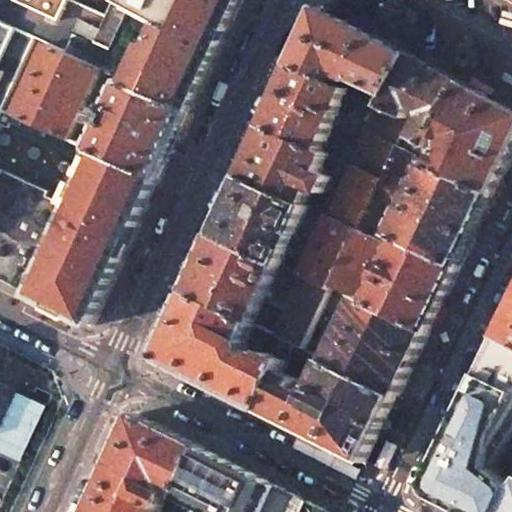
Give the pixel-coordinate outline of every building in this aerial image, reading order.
[(104,70),(121,77),(142,31),(126,23),(134,7),(148,17),(149,14),(153,16),(157,6),(160,0),(0,0),(0,20),(38,38),(38,40),(104,70)] [(160,0),(157,6),(180,17),(188,0),(160,0)] [(188,0),(180,17),(189,21),(198,0),(188,0)] [(225,0),(198,0),(189,21),(226,39),(241,8),(225,0)] [(184,32),(189,21),(180,17),(157,6),(153,16),(184,32)] [(322,7),(296,64),(338,84),(343,75),(356,81),(355,85),(359,87),(357,92),(380,103),(386,107),(413,55),(322,7)] [(152,48),(136,84),(193,110),(226,39),(189,21),(184,32),(153,16),(149,14),(148,17),(166,29),(157,50),(152,48)] [(0,20),(0,124),(7,110),(6,110),(25,69),(38,40),(38,38),(0,20)] [(25,69),(36,74),(17,115),(72,139),(104,70),(38,40),(25,69)] [(466,83),(413,55),(386,107),(410,117),(414,108),(422,113),(422,117),(425,119),(416,137),(433,146),(466,83)] [(296,64),(268,126),(323,151),(351,90),(338,84),(296,64)] [(114,109),(95,149),(162,179),(193,110),(136,84),(127,80),(117,103),(112,101),(109,107),(114,109)] [(511,163),(511,107),(466,83),(433,146),(416,137),(406,132),(399,148),(497,196),(511,163)] [(380,103),(352,165),(355,167),(384,180),(399,148),(406,132),(412,118),(410,117),(386,107),(380,103)] [(72,139),(17,115),(7,110),(0,124),(0,189),(43,209),(55,214),(86,146),(72,139)] [(268,126),(244,178),(307,206),(313,193),(316,194),(318,189),(327,193),(334,177),(323,173),(326,168),(323,167),(330,155),(323,151),(268,126)] [(86,146),(55,214),(131,249),(162,179),(95,149),(86,146)] [(399,148),(384,180),(366,220),(402,238),(463,267),(497,196),(399,148)] [(332,217),(362,230),(366,220),(384,180),(355,167),(332,217)] [(244,178),(218,235),(285,266),(291,252),(297,255),(301,245),(298,244),(302,237),(298,236),(311,207),(307,206),(244,178)] [(0,189),(0,277),(7,281),(43,209),(0,189)] [(55,214),(43,209),(7,281),(42,299),(96,326),(123,266),(131,249),(55,214)] [(362,230),(332,217),(329,216),(302,274),(335,289),(337,285),(362,230)] [(362,230),(337,285),(360,297),(386,241),(362,230)] [(308,348),(335,289),(302,274),(285,266),(218,235),(192,292),(258,324),(290,339),(298,343),(308,348)] [(431,332),(463,267),(402,238),(389,264),(386,263),(383,268),(386,270),(370,301),(431,332)] [(249,342),(258,324),(192,292),(161,360),(265,411),(285,370),(289,361),(273,353),(271,353),(270,354),(266,361),(249,353),(250,349),(250,346),(249,342)] [(400,397),(431,332),(370,301),(361,297),(330,362),(400,397)] [(511,311),(500,337),(511,342),(511,311)] [(432,493),(436,498),(465,511),(511,511),(511,342),(500,337),(431,479),(430,483),(430,488),(432,493)] [(298,343),(290,339),(287,345),(295,349),(298,343)] [(295,349),(290,359),(298,363),(302,361),(308,348),(298,343),(295,349)] [(304,383),(303,380),(285,370),(265,411),(368,462),(400,397),(330,362),(329,361),(313,394),(306,391),(308,386),(304,383)] [(136,413),(91,511),(168,511),(170,509),(166,507),(172,493),(181,498),(205,447),(136,413)] [(181,498),(173,511),(271,511),(284,487),(205,447),(181,498)] [(333,511),(284,487),(271,511),(333,511)]
